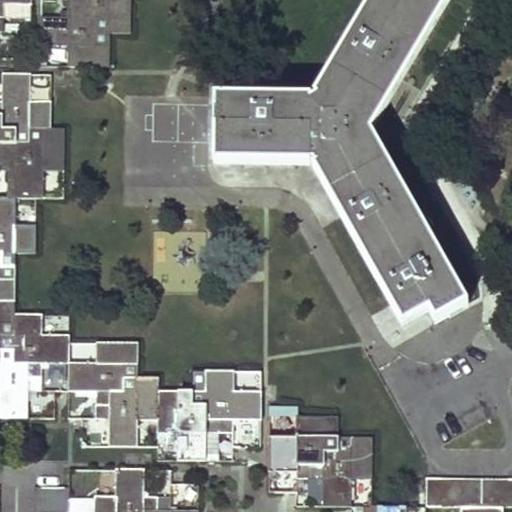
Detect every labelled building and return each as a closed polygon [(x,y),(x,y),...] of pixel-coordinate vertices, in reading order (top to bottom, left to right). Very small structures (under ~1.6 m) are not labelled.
[(3,6),(31,6),(31,0),(0,0),(0,19),(3,19),(3,6)] [(67,0),(68,6),(82,6),(82,20),(95,20),(95,34),(109,34),(130,34),(130,2),(130,0),(67,0)] [(372,0),(315,98),(311,101),(311,100),(216,98),(215,98),(215,165),(216,165),(310,166),(314,168),(402,326),(402,328),(429,313),(435,324),(468,305),(467,304),(466,304),(370,133),(449,0),(372,0)] [(31,20),(31,6),(3,6),(3,19),(31,20)] [(67,47),(67,68),(109,68),(109,34),(95,34),(95,20),(82,20),(82,6),(68,6),(68,20),(41,19),(40,47),(67,47)] [(30,76),(2,75),(2,103),(0,102),(0,116),(2,117),(2,130),(16,130),(16,144),(29,145),(29,131),(50,130),(51,104),(29,104),(30,76)] [(0,165),(2,165),(2,144),(16,144),(16,130),(2,130),(2,117),(0,116),(0,165)] [(9,165),(8,199),(15,199),(35,200),(42,200),(43,172),(63,172),(64,131),(50,130),(29,131),(29,145),(16,144),(2,144),(2,165),(9,165)] [(0,254),(1,254),(1,268),(15,268),(15,254),(35,254),(35,227),(15,227),(15,199),(8,199),(0,199),(0,254)] [(0,301),(14,302),(15,268),(1,268),(1,254),(0,254),(0,301)] [(0,336),(15,337),(14,316),(14,302),(0,301),(0,336)] [(41,317),(14,316),(15,337),(0,336),(0,350),(13,351),(13,365),(27,365),(27,378),(41,378),(41,364),(68,365),(69,337),(41,337),(41,317)] [(95,393),(95,406),(109,406),(109,393),(123,393),(123,379),(137,379),(137,345),(96,345),(96,365),(68,365),(68,392),(95,393)] [(0,419),(27,419),(27,392),(41,392),(41,378),(27,378),(27,365),(13,365),(13,351),(0,350),(0,419)] [(219,421),(219,434),(233,435),(233,421),(260,421),(260,393),(233,393),(232,373),(192,372),(192,393),(192,407),(205,407),(205,421),(219,421)] [(109,420),(109,447),(136,448),(136,420),(157,421),(158,393),(158,380),(137,379),(123,379),(123,393),(109,393),(109,406),(95,406),(95,420),(109,420)] [(177,462),(205,462),(205,434),(219,434),(219,421),(205,421),(205,407),(192,407),(192,393),(158,393),(157,421),(157,434),(177,434),(177,462)] [(269,438),(269,473),(296,474),(296,480),(309,480),(310,466),(324,467),(324,453),(337,453),(338,438),(338,418),(300,418),(299,439),(269,438)] [(372,478),(372,460),(372,439),(338,438),(337,453),(324,453),(324,467),(310,466),(309,480),(323,480),(323,508),(351,508),(351,478),(372,478)] [(156,511),(157,498),(143,498),(143,471),(116,471),(115,498),(94,498),(94,511),(156,511)] [(426,480),(425,508),(440,508),(440,480),(426,480)] [(440,480),(440,508),(453,508),(454,480),(440,480)] [(454,480),(453,508),(461,508),(467,509),(467,480),(454,480)] [(467,480),(467,509),(481,509),(481,480),(467,480)] [(481,480),(481,509),(495,509),(495,480),(481,480)] [(495,480),(495,509),(501,509),(509,509),(509,481),(495,480)] [(368,504),(369,484),(353,483),(352,503),(368,504)] [(67,489),(33,488),(33,502),(67,503),(67,498),(67,489)] [(94,511),(94,498),(67,498),(67,503),(67,511),(94,511)] [(170,511),(171,498),(157,498),(156,511),(170,511)] [(67,511),(67,503),(33,502),(32,511),(67,511)]
